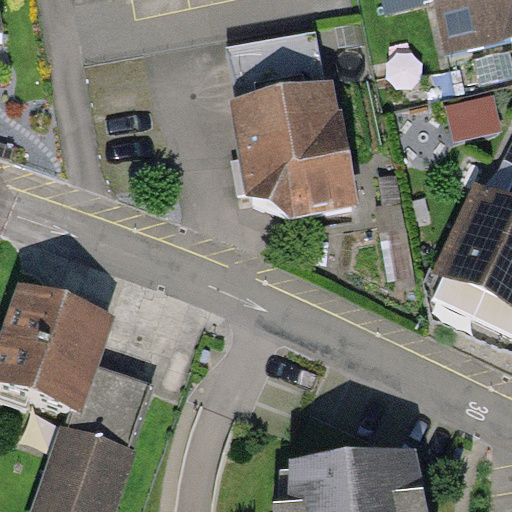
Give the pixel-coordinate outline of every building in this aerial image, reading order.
[(8,0),(0,0),(0,47),(16,45),(8,0)] [(511,0),(433,0),(448,62),(511,47),(511,0)] [(356,101),(247,120),(263,209),(295,213),(311,230),(376,219),(356,101)] [(511,206),(484,193),(442,279),(511,312),(511,206)] [(123,329),(24,295),(0,366),(0,392),(91,423),(123,329)] [(121,511),(139,461),(72,438),(46,511),(121,511)] [(377,473),(319,478),(315,511),(445,511),(436,471),(377,473)]
